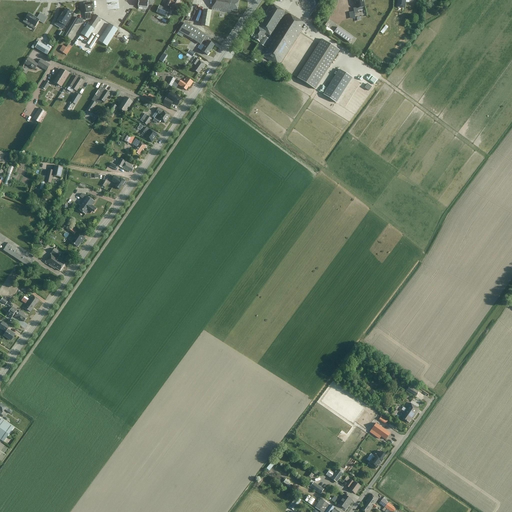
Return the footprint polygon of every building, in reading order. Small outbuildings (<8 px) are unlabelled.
[(148,5),(152,5),(154,2),(154,0),(147,0),(148,1),(141,0),(139,0),(138,8),(147,9),(147,7),(148,5)] [(230,10),(237,11),(238,1),(233,0),(213,0),(212,10),(229,12),(230,10)] [(355,0),(357,8),(353,8),(354,14),(358,13),(358,11),(362,10),(362,7),(365,7),(363,0),(355,0)] [(405,8),(405,3),(405,0),(397,0),(397,2),(396,7),(405,8)] [(86,18),(86,20),(91,19),(91,16),(90,13),(94,12),(93,2),(84,3),(86,18)] [(279,67),(305,24),(271,3),(257,26),(258,27),(254,33),(252,34),(251,35),(252,37),(251,37),(256,40),(255,40),(259,42),(261,39),(262,39),(265,33),(272,37),(261,56),(279,67)] [(169,10),(160,6),(156,13),(167,18),(168,16),(167,15),(169,10)] [(72,13),(66,9),(64,13),(63,12),(57,21),(65,26),(70,17),(72,13)] [(212,11),(203,9),(201,26),(209,27),(212,11)] [(39,21),(44,24),(48,18),(40,13),(37,18),(29,13),(23,22),(34,29),(39,21)] [(101,18),(95,15),(89,23),(88,22),(81,34),(88,39),(101,18)] [(75,17),(63,36),(67,39),(75,25),(83,23),(82,18),(78,19),(75,17)] [(206,35),(199,30),(184,22),(178,32),(184,34),(192,39),(200,45),(206,35)] [(118,29),(109,24),(98,41),(107,46),(118,29)] [(334,32),(349,43),(353,38),(338,27),(334,32)] [(206,36),(200,45),(198,48),(201,50),(201,51),(207,55),(214,45),(209,42),(212,39),(207,35),(206,36)] [(297,77),(315,89),(340,50),(321,39),(297,77)] [(50,49),(38,42),(34,48),(47,55),(50,49)] [(67,47),(64,45),(60,51),(68,55),(73,46),(69,44),(67,47)] [(167,56),(168,55),(164,52),(163,53),(159,60),(162,62),(167,56)] [(41,59),(38,64),(28,57),(25,64),(34,70),(37,65),(46,71),(50,65),(41,59)] [(205,65),(195,57),(189,66),(190,67),(193,64),(195,65),(193,69),(198,73),(201,68),(202,69),(205,65)] [(61,69),(61,70),(59,68),(56,73),(58,74),(53,82),(61,87),(69,74),(61,69)] [(336,103),(352,77),(339,69),(323,95),(336,103)] [(78,78),(74,76),(68,85),(72,88),(76,91),(80,86),(81,86),(84,81),(78,78)] [(166,84),(171,87),(175,79),(170,76),(166,84)] [(189,87),(190,87),(193,82),(186,77),(183,82),(180,81),(178,85),(186,90),(189,87)] [(104,102),(110,93),(101,87),(98,91),(92,101),(86,110),(91,113),(98,103),(101,105),(103,101),(104,102)] [(166,98),(164,102),(162,105),(170,108),(173,102),(177,105),(182,99),(178,97),(179,96),(171,91),(166,98)] [(71,102),(75,105),(81,96),(76,93),(71,102)] [(119,107),(126,111),(132,102),(125,97),(119,107)] [(108,116),(112,118),(114,115),(113,114),(117,107),(112,104),(108,112),(110,113),(108,116)] [(164,111),(163,111),(158,108),(156,112),(157,113),(154,118),(154,119),(153,121),(156,123),(158,121),(159,122),(161,120),(165,123),(170,116),(164,111)] [(33,119),(40,123),(46,113),(39,109),(33,119)] [(147,125),(151,118),(145,114),(140,121),(147,125)] [(150,129),(147,127),(140,136),(145,139),(145,138),(151,143),(157,134),(150,129)] [(125,141),(131,144),(134,137),(128,134),(125,141)] [(136,147),(134,151),(139,154),(142,150),(143,150),(146,146),(136,139),(132,144),(136,147)] [(132,172),(134,168),(132,167),(133,166),(121,159),(118,165),(122,168),(129,172),(130,171),(132,172)] [(11,165),(6,183),(9,184),(14,166),(11,165)] [(53,175),(61,177),(63,168),(55,166),(53,171),(48,170),(46,182),(51,183),(53,175)] [(120,179),(115,176),(111,180),(115,183),(114,185),(120,190),(123,185),(124,186),(126,182),(121,178),(120,179)] [(87,197),(83,194),(81,194),(80,197),(83,199),(79,205),(80,206),(78,209),(85,215),(88,211),(91,213),(92,211),(94,212),(97,209),(92,205),(94,201),(87,196),(87,197)] [(67,230),(74,235),(76,232),(72,230),(73,228),(70,226),(67,230)] [(81,242),(82,243),(85,239),(77,233),(71,242),(77,247),(81,242)] [(3,250),(29,267),(34,260),(8,243),(3,250)] [(61,254),(54,249),(45,263),(49,265),(54,269),(55,268),(60,271),(65,264),(60,260),(61,259),(59,257),(61,254)] [(34,307),(35,307),(36,304),(39,300),(33,295),(28,302),(28,303),(24,308),(30,312),(34,307)] [(17,310),(12,307),(9,311),(14,315),(15,316),(15,317),(19,319),(24,322),(27,317),(24,315),(24,314),(19,310),(18,311),(17,310)] [(4,335),(11,340),(15,334),(8,329),(10,327),(2,322),(0,325),(0,328),(5,333),(4,335)] [(419,392),(418,391),(410,386),(409,386),(407,390),(416,396),(419,392)] [(412,418),(413,418),(418,412),(417,411),(419,409),(410,403),(406,408),(406,409),(401,417),(409,423),(412,418)] [(1,419),(0,420),(0,439),(4,442),(14,427),(1,419)] [(375,424),(370,431),(384,441),(389,434),(375,424)] [(386,455),(381,452),(378,456),(375,454),(368,464),(376,470),(383,460),(382,459),(386,455)] [(275,464),(273,462),(267,468),(269,471),(275,464)] [(330,478),(336,483),(344,471),(339,467),(330,478)] [(308,485),(320,494),(324,489),(311,480),(308,485)] [(350,480),(346,486),(349,488),(349,489),(355,493),(360,486),(354,482),(350,480)] [(345,509),(351,501),(352,500),(345,494),(338,504),(345,509)] [(375,508),(377,506),(374,504),(378,499),(371,494),(365,501),(366,502),(364,504),(365,505),(361,510),(364,511),(368,511),(373,506),(375,508)] [(297,497),(290,508),(293,510),(301,500),(297,497)] [(386,500),(383,498),(379,504),(387,509),(384,511),(395,511),(394,511),(396,508),(386,501),(386,500)] [(318,505),(316,508),(321,511),(324,511),(330,505),(321,499),(317,504),(318,505)]
